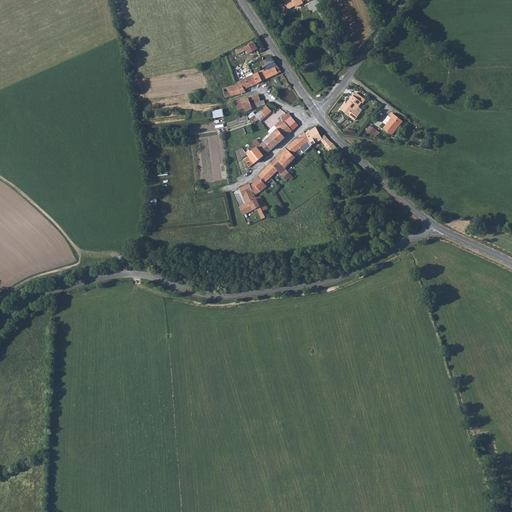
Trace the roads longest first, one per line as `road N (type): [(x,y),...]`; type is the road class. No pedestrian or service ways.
road 1 (unclassified): [(435,226),(318,283),(215,296),(130,273),(28,300),(0,325)]
road 2 (track): [(130,273),(114,252),(78,248),(0,177)]
road 3 (tertiary): [(435,226),(316,114)]
road 4 (unclassified): [(316,114),(404,0)]
road 5 (tertiary): [(316,114),(240,0)]
